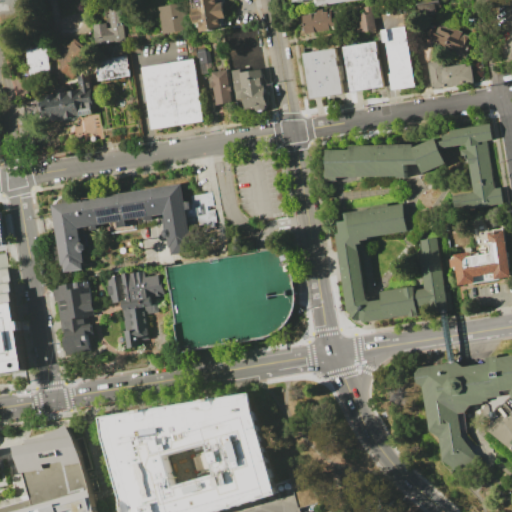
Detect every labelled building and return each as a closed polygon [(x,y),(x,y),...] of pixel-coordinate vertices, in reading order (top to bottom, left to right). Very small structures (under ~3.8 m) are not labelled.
[(190,0),(194,24),(199,24),(201,33),(224,29),(223,20),(226,20),(224,3),(220,4),(219,0),(190,0)] [(440,0),(443,10),(421,14),(418,0),(440,0)] [(124,40),(95,45),(92,24),(105,22),(106,28),(110,27),(106,4),(118,2),(124,40)] [(187,30),(162,34),(158,7),(183,3),(187,30)] [(376,30),(362,32),(362,30),(357,31),(355,15),(366,13),(365,6),(373,5),(376,30)] [(335,9),(338,25),(334,26),(335,29),(306,34),(303,15),(305,15),(304,12),(312,11),(312,14),(317,13),(316,10),(323,9),(323,11),(335,9)] [(466,58),(445,49),(447,45),(435,39),(441,25),(474,40),(466,58)] [(405,26),(415,85),(393,89),(390,73),(392,73),(387,42),(385,42),(383,30),(405,26)] [(57,56),(72,38),(91,55),(73,76),(71,78),(61,70),(57,56)] [(376,41),(383,86),(351,91),(344,47),(376,41)] [(45,46),(50,75),(30,78),(25,49),(45,46)] [(211,71),(200,73),(196,50),(207,48),(211,71)] [(343,93),(311,98),(304,53),(336,48),(343,93)] [(126,56),(129,76),(98,81),(94,61),(126,56)] [(203,120),(153,129),(142,67),(193,59),(203,120)] [(428,63),(442,60),(443,67),(465,63),(466,66),(471,65),(473,82),(432,89),(428,63)] [(226,69),(229,87),(231,86),(231,90),(230,91),(232,102),(217,104),(214,87),(212,87),(211,80),(213,80),(211,72),(226,69)] [(255,107),(245,109),(244,98),(236,99),(232,70),(240,69),(240,72),(261,69),(267,106),(266,106),(265,108),(264,110),(262,112),(259,112),(257,110),(255,107)] [(93,107),(78,110),(79,116),(42,123),(37,96),(78,89),(75,76),(87,74),(93,107)] [(452,134),(452,131),(492,124),(495,141),(488,142),(496,189),(503,188),(505,203),(457,211),(454,193),(473,190),(468,156),(462,157),(461,150),(468,149),(467,145),(447,149),(444,135),(452,134)] [(414,145),(351,146),(351,149),(327,149),(327,169),(324,169),(324,182),(336,181),(336,178),(398,177),(398,179),(407,179),(407,165),(419,165),(423,175),(447,164),(435,138),(414,148),(414,145)] [(65,266),(66,272),(85,269),(84,262),(86,262),(84,251),(87,248),(86,245),(82,242),(80,228),(91,226),(91,230),(98,229),(97,225),(117,222),(118,227),(127,226),(126,220),(145,217),(146,220),(153,219),(152,215),(159,214),(161,225),(163,236),(166,238),(167,238),(169,248),(171,248),(172,254),(193,250),(189,230),(216,226),(210,192),(183,196),(181,183),(53,205),(60,245),(55,246),(57,259),(62,258),(63,266),(65,266)] [(340,231),(337,231),(348,311),(363,322),(411,314),(411,316),(445,311),(453,310),(449,281),(445,282),(438,236),(420,239),(424,253),(420,254),(426,287),(416,288),(415,284),(382,289),(384,297),(370,299),(368,297),(358,243),(362,242),(363,239),(370,238),(370,235),(409,230),(404,202),(345,210),(346,218),(338,219),(340,231)] [(511,271),(511,277),(460,287),(456,267),(454,268),(452,259),(455,259),(454,255),(472,251),(472,256),(493,253),(489,233),(504,230),(511,271)] [(166,264),(180,351),(205,346),(259,338),(271,334),(279,329),(287,322),(292,313),(295,302),(295,290),(292,276),(286,246),(272,248),(264,249),(166,264)] [(0,373),(25,370),(10,276),(6,253),(0,254),(0,373)] [(106,277),(111,303),(121,301),(129,347),(140,345),(139,340),(150,338),(145,314),(159,311),(156,297),(164,295),(159,273),(147,275),(146,269),(106,277)] [(88,279),(95,315),(84,317),(89,344),(66,348),(54,285),(88,279)] [(440,439),(432,432),(424,386),(420,384),(418,374),(423,366),(453,361),(466,367),(487,362),(486,358),(498,355),(499,358),(511,355),(511,388),(503,390),(503,395),(489,400),(488,402),(472,405),(465,414),(468,435),(481,456),(461,469),(454,469),(445,461),(440,439)] [(129,511),(108,437),(105,419),(143,412),(211,401),(252,394),(255,414),(275,483),(279,494),(266,498),(220,511),(129,511)] [(16,446),(30,498),(23,500),(0,506),(0,511),(100,511),(94,489),(91,490),(77,440),(67,425),(47,434),(47,436),(28,440),(28,444),(16,446)]
